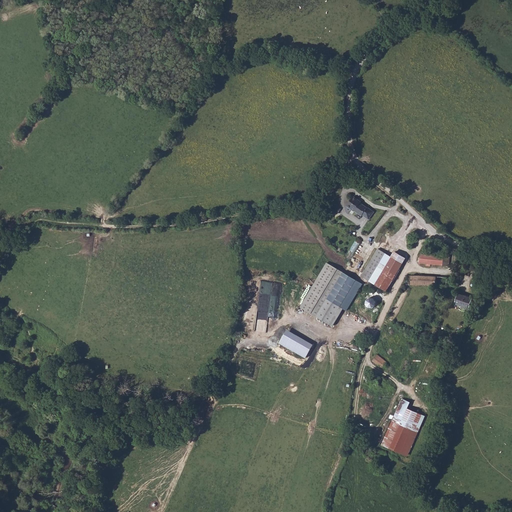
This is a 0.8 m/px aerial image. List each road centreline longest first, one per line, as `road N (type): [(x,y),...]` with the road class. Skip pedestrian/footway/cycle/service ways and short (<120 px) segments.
road 1 (unclassified): [(429,0),(360,63),(349,128),(356,158),(445,238),(511,257)]
road 2 (track): [(356,158),(324,171),(316,203),(171,226),(34,217)]
road 3 (track): [(426,223),(374,331),(352,427),(336,440),(324,477),(265,467)]
road 4 (track): [(86,0),(144,18),(215,60),(265,50),(355,74)]
road 5 (track): [(250,332),(270,337),(297,316),(339,334),(374,331)]
